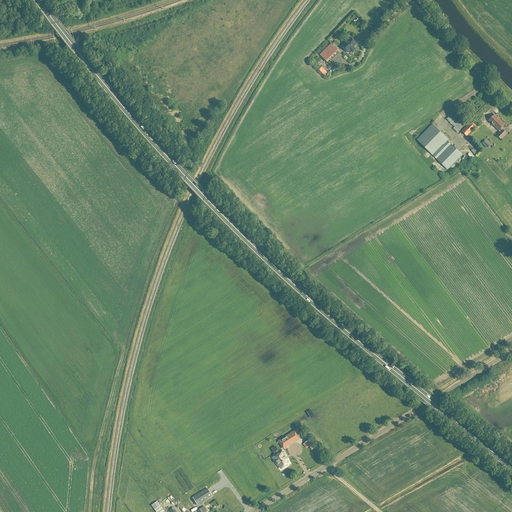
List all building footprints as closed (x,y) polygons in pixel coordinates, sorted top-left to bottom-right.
[(353,47),(357,44),(351,37),(341,46),(348,52),(350,50),(352,53),(356,50),(353,47)] [(320,55),(325,60),(328,58),(331,62),(340,53),(331,44),(322,52),(320,55)] [(323,65),(319,68),(324,74),(328,72),(323,65)] [(501,139),(507,134),(503,130),(502,130),(501,129),(505,125),(495,115),(489,121),(501,132),(497,135),(501,139)] [(467,137),(478,125),(472,120),(468,124),(469,124),(462,132),(467,137)] [(433,155),(448,170),(462,155),(448,141),(449,140),(433,124),(417,140),(433,155)] [(295,431),(288,436),(292,443),(299,438),(295,431)] [(282,439),(279,441),(283,448),(287,446),(292,443),(288,436),(282,439)] [(294,449),(301,459),(305,456),(299,446),(294,449)] [(277,455),(273,457),(276,463),(278,462),(279,465),(282,469),(289,464),(287,460),(285,457),(286,457),(283,451),(279,453),(280,454),(277,456),(277,455)] [(269,473),(272,478),(281,472),(278,467),(269,473)] [(193,497),(197,505),(212,496),(207,488),(193,497)]
